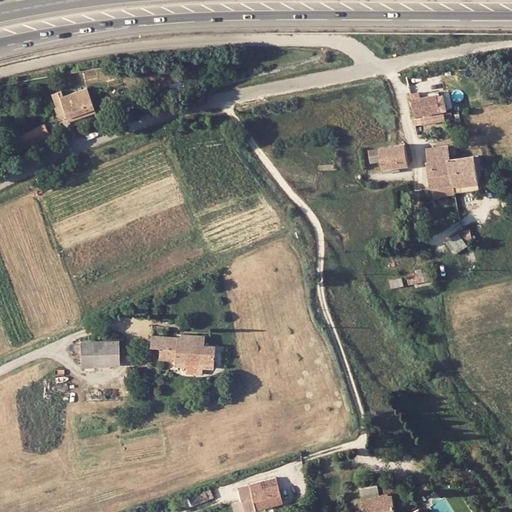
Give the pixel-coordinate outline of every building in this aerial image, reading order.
[(68,115),(97,106),(88,81),(60,91),(57,86),(52,88),(57,101),(62,99),(66,110),(68,115)] [(412,97),(416,114),(439,109),(436,94),(436,92),(419,95),(412,97)] [(436,94),(439,109),(445,108),(442,93),(436,94)] [(66,110),(62,99),(57,101),(61,112),(66,110)] [(452,117),(451,111),(414,118),(415,124),(452,117)] [(43,119),(20,129),(14,133),(4,137),(9,147),(37,134),(40,139),(50,134),(43,119)] [(214,140),(222,139),(220,128),(171,135),(175,159),(216,153),(214,140)] [(398,164),(407,162),(403,143),(378,147),(380,159),(382,167),(398,164)] [(433,186),(453,184),(449,157),(448,150),(448,143),(426,146),(428,159),(426,159),(430,186),(433,186)] [(380,159),(378,147),(369,149),(371,160),(380,159)] [(453,184),(476,181),(475,170),(474,164),(478,163),(477,154),(473,154),(456,156),(449,157),(453,184)] [(453,184),(454,191),(477,188),(476,181),(453,184)] [(434,193),(454,191),(453,184),(433,186),(434,193)] [(470,228),(462,230),(464,240),(475,238),(475,235),(471,235),(470,228)] [(455,252),(466,244),(458,233),(447,241),(455,252)] [(428,270),(406,274),(408,283),(429,278),(428,270)] [(399,276),(400,284),(408,283),(406,274),(399,276)] [(389,278),(391,287),(400,284),(399,276),(389,278)] [(202,360),(202,365),(214,366),(216,344),(204,344),(205,334),(190,333),(190,339),(184,339),(184,335),(181,336),(152,334),(151,345),(160,346),(159,357),(175,358),(174,364),(186,365),(188,365),(188,359),(202,360)] [(119,339),(81,340),(82,364),(119,363),(119,339)] [(186,372),(202,372),(202,365),(202,360),(188,359),(188,365),(186,365),(186,372)] [(271,499),(272,504),(282,501),(275,476),(238,486),(242,500),(245,511),(256,508),(256,505),(267,502),(266,500),(271,499)] [(361,497),(363,509),(357,510),(357,511),(394,511),(392,493),(395,492),(394,486),(387,487),(387,492),(379,494),(378,484),(359,487),(361,497)] [(430,491),(425,484),(414,490),(419,497),(430,491)] [(361,497),(355,498),(357,510),(363,509),(361,497)] [(256,505),(256,508),(272,504),(271,499),(266,500),(267,502),(256,505)] [(245,511),(242,500),(234,502),(236,511),(245,511)]
